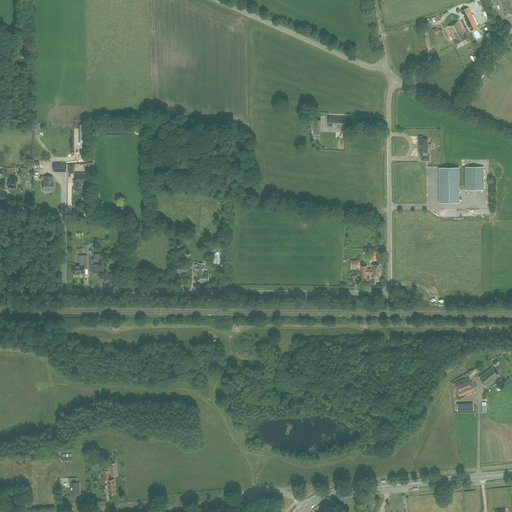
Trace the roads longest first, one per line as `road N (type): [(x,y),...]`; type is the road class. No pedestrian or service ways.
road 1 (unclassified): [(64,291),(383,292),(390,278),(393,81)]
road 2 (track): [(75,332),(511,326)]
road 3 (secondary): [(511,473),(338,491),(306,507)]
road 4 (unclassified): [(384,66),(361,65),(215,0)]
road 5 (unclassified): [(135,511),(235,501),(266,489),(306,507)]
road 6 (residential): [(64,291),(62,221),(0,204)]
road 7 (unclassified): [(511,131),(393,81)]
